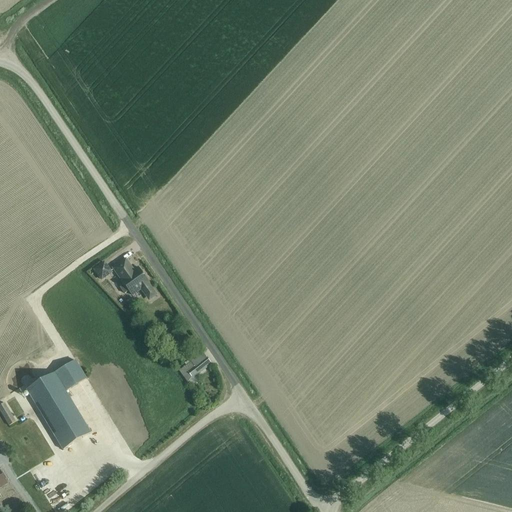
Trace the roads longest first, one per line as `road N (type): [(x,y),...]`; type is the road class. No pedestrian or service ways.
road 1 (unclassified): [(242,394),(28,79),(0,61)]
road 2 (unclassified): [(320,511),(511,359)]
road 3 (unclassified): [(96,511),(242,394)]
road 4 (unknown): [(135,479),(113,452),(64,460),(20,399)]
road 5 (unclassified): [(320,511),(242,394)]
